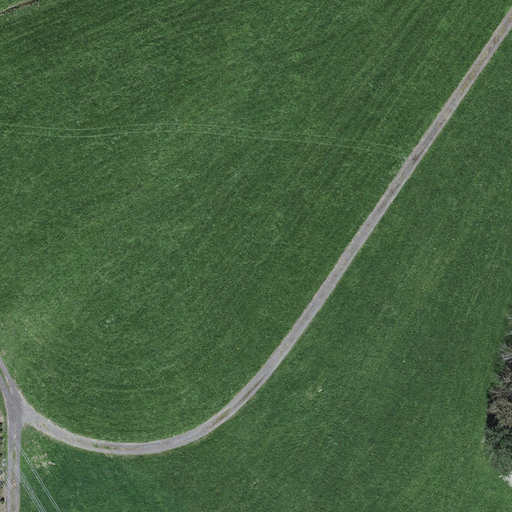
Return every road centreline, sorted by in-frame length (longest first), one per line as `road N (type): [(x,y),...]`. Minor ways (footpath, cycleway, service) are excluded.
road 1 (track): [(511,16),(291,339),(225,415),(173,442),(130,448),(57,430),(12,393)]
road 2 (track): [(13,511),(12,393),(0,367)]
